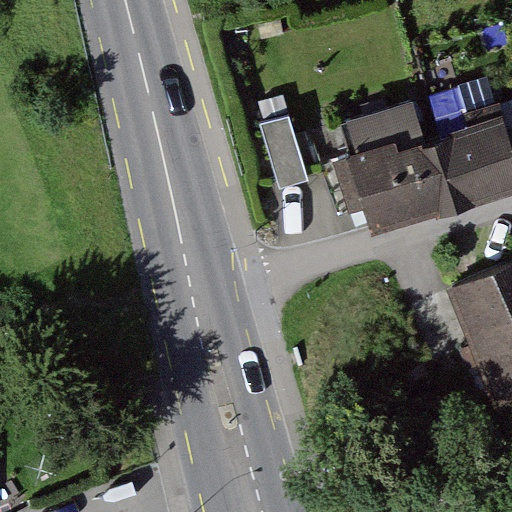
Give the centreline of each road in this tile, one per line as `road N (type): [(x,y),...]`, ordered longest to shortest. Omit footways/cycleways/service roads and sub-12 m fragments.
road 1 (secondary): [(246,472),(123,0)]
road 2 (residential): [(111,511),(246,472)]
